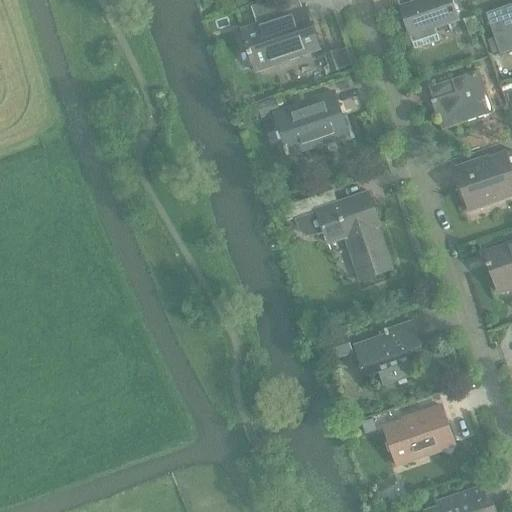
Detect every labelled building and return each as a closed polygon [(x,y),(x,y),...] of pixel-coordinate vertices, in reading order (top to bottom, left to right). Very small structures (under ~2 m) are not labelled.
[(424,0),(425,1),(400,9),(414,51),(439,43),(435,30),(459,22),(451,0),(424,0)] [(511,6),(487,15),(501,56),(511,52),(511,6)] [(274,66),(320,51),(306,7),(265,21),(265,23),(241,32),(255,74),(274,67),(274,66)] [(472,21),(464,23),(469,37),(476,34),(472,21)] [(336,51),(323,56),(330,76),(343,72),(343,71),(353,68),(346,50),(337,53),(336,51)] [(484,74),(494,70),(490,58),(480,62),(484,74)] [(442,132),(494,114),(479,72),(451,82),(451,81),(429,89),(433,101),(432,102),(442,132)] [(502,89),(505,97),(511,94),(511,87),(511,86),(502,89)] [(300,107),(274,116),(288,158),(349,137),(335,94),(300,105),(300,107)] [(276,98),(256,104),(261,119),(270,116),(269,112),(278,109),(278,108),(283,106),(279,96),(276,98)] [(511,124),(497,129),(502,143),(511,139),(511,124)] [(455,170),(460,184),(462,183),(470,207),(493,199),(495,204),(511,198),(511,151),(482,163),(481,161),(455,170)] [(360,282),(392,271),(378,229),(380,228),(369,195),(337,206),(333,192),(282,209),(287,224),(296,221),(299,230),(299,231),(300,232),(301,233),(302,235),(304,236),(306,237),(308,238),(309,238),(312,238),(314,238),(324,235),(328,246),(345,240),(360,282)] [(511,244),(484,254),(497,290),(511,284),(511,244)] [(367,379),(379,375),(383,389),(414,379),(409,365),(425,360),(412,323),(385,332),(387,337),(356,347),(367,379)] [(347,338),(335,342),(340,357),(352,353),(347,338)] [(398,468),(455,448),(441,408),(410,418),(411,421),(385,430),(398,468)] [(361,424),(365,436),(377,432),(373,420),(361,424)] [(494,511),(491,500),(486,502),(482,489),(436,504),(438,509),(427,511),(494,511)]
